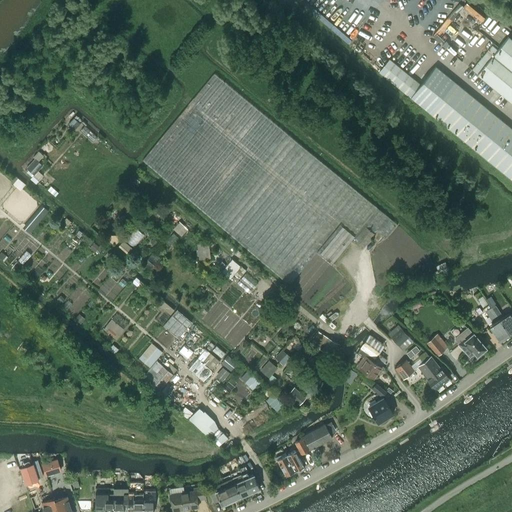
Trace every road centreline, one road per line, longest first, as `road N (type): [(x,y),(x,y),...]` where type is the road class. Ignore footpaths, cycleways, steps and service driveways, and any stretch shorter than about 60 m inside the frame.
road 1 (residential): [(245,511),(403,425),(511,348)]
road 2 (unknown): [(511,117),(371,0)]
road 3 (unknown): [(425,410),(401,385),(364,309),(356,260)]
